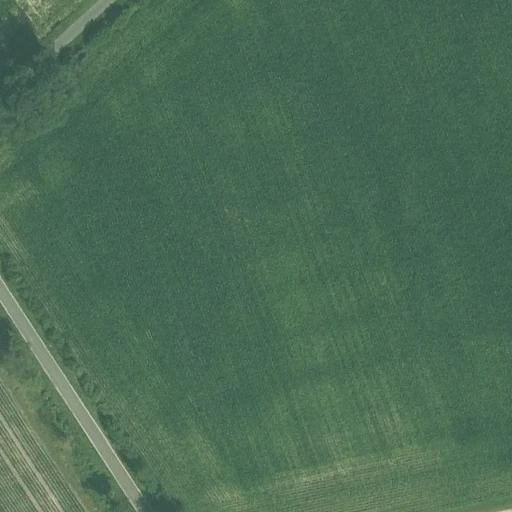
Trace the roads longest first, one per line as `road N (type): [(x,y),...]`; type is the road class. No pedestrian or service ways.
road 1 (unclassified): [(0,297),(139,511)]
road 2 (unclassified): [(111,0),(0,103)]
